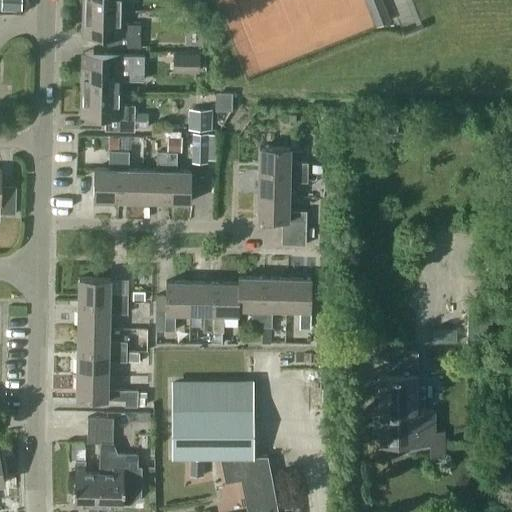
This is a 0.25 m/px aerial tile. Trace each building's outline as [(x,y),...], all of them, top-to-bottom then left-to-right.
[(83,0),(83,8),(121,9),(120,0),(83,0)] [(365,0),(375,25),(389,20),(381,0),(365,0)] [(121,9),(83,8),(83,34),(106,35),(106,45),(139,46),(140,24),(120,24),(121,9)] [(81,89),(119,90),(119,76),(131,77),(143,77),(144,55),(131,54),(120,54),(106,54),(83,53),(82,63),(81,89)] [(172,53),(172,72),(200,72),(200,53),(172,53)] [(119,104),(119,90),(81,89),(81,115),(105,115),(105,129),(133,129),(133,127),(146,127),(147,113),(142,113),(142,108),(133,108),(133,104),(119,104)] [(232,109),(232,92),(215,92),(215,109),(232,109)] [(188,129),(211,129),(212,108),(189,108),(188,129)] [(192,162),(205,162),(206,133),(192,133),(192,162)] [(208,133),(206,133),(205,162),(208,162),(208,158),(216,159),(216,134),(208,134),(208,133)] [(182,137),(168,136),(167,150),(181,151),(182,137)] [(258,174),(307,175),(308,166),(290,165),(290,150),(259,150),(258,174)] [(117,200),(119,152),(107,151),(107,169),(94,169),(92,199),(117,200)] [(129,152),(119,152),(117,200),(140,201),(142,171),(128,170),(129,152)] [(140,201),(164,202),(167,153),(156,153),(155,172),(142,171),(140,201)] [(167,153),(164,202),(189,204),(190,174),(174,173),(175,154),(167,153)] [(258,174),(258,198),(289,199),(289,185),(307,185),(307,175),(258,174)] [(0,212),(16,213),(16,184),(0,183),(0,212)] [(501,229),(499,184),(475,185),(477,230),(501,229)] [(288,214),(289,199),(258,198),(257,223),(282,223),(282,247),(306,248),(306,214),(288,214)] [(78,303),(126,304),(127,294),(109,294),(109,279),(78,278),(78,303)] [(237,278),(237,285),(238,285),(237,309),(252,309),(251,328),(260,328),(262,279),(237,278)] [(286,280),(262,279),(260,328),(270,329),(271,310),(285,311),(286,280)] [(311,281),(286,280),(285,311),(300,311),(299,331),(309,331),(311,281)] [(188,313),(189,283),(164,282),(164,295),(157,295),(156,330),(162,330),(173,331),(174,313),(188,313)] [(202,332),(212,332),(213,284),(189,283),(188,313),(203,314),(202,332)] [(238,285),(237,285),(213,284),(212,332),(214,332),(213,342),(221,342),(222,315),(237,315),(237,309),(238,285)] [(132,290),(132,300),(144,300),(144,290),(132,290)] [(467,313),(467,348),(496,348),(497,294),(478,294),(477,313),(467,313)] [(126,315),(126,304),(78,303),(77,327),(108,327),(107,315),(126,315)] [(108,327),(77,327),(77,351),(126,352),(126,343),(108,342),(108,327)] [(445,430),(436,430),(435,409),(421,409),(421,373),(418,373),(418,351),(418,338),(398,339),(398,352),(397,352),(397,373),(380,374),(381,443),(429,442),(429,455),(445,454),(445,430)] [(126,363),(126,352),(77,351),(76,375),(107,375),(106,362),(126,363)] [(139,351),(128,351),(127,361),(139,361),(139,351)] [(107,391),(107,375),(76,375),(76,400),(125,400),(125,405),(145,405),(145,392),(137,392),(137,391),(107,391)] [(278,511),(267,455),(254,456),(254,407),(172,408),(172,457),(220,457),(225,482),(241,479),(247,511),(278,511)] [(129,427),(150,428),(150,412),(129,411),(129,427)] [(88,416),(87,429),(112,430),(112,417),(88,416)] [(112,430),(87,429),(87,442),(100,442),(111,443),(112,430)] [(98,504),(99,472),(84,471),(85,460),(85,442),(69,442),(69,460),(75,459),(73,503),(98,504)] [(100,442),(99,472),(98,504),(122,505),(122,502),(132,503),(141,494),(141,466),(137,466),(137,453),(117,453),(111,443),(100,442)] [(203,476),(203,459),(190,458),(189,475),(203,476)]
